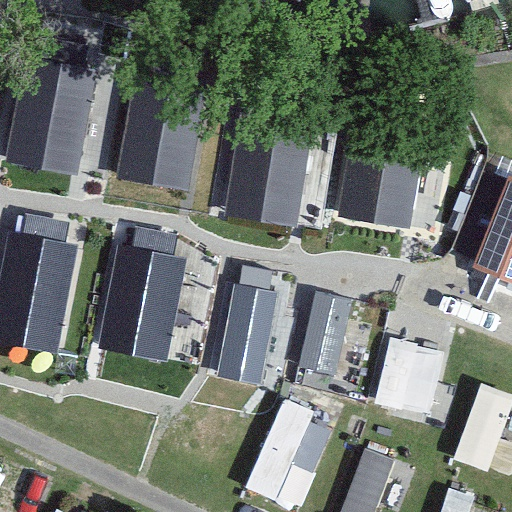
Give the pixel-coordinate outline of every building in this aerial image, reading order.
[(93,68),(26,56),(8,155),(74,167),(93,68)] [(203,83),(136,72),(120,171),(186,182),(203,83)] [(311,119),(244,108),(226,209),(293,221),(311,119)] [(423,121),(357,110),(341,211),(407,221),(423,121)] [(511,175),(510,175),(476,260),(511,273),(511,175)] [(74,244),(11,232),(0,288),(0,335),(54,346),(74,244)] [(182,258),(121,246),(102,342),(163,354),(182,258)] [(278,293),(235,285),(218,377),(260,385),(278,293)] [(348,300),(316,293),(301,361),(333,368),(348,300)] [(434,407),(449,346),(391,331),(376,392),(434,407)] [(495,458),(511,394),(511,379),(481,371),(461,449),(495,458)] [(251,471),(303,493),(339,407),(287,386),(251,471)] [(338,510),(342,511),(374,511),(401,449),(369,436),(338,510)] [(446,479),(440,511),(476,511),(481,485),(446,479)] [(96,511),(57,497),(51,511),(96,511)]
